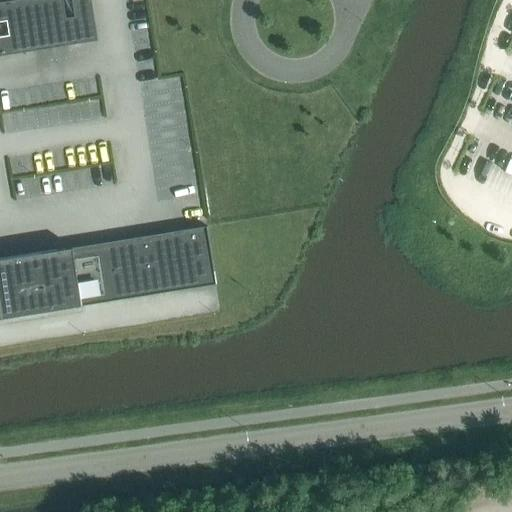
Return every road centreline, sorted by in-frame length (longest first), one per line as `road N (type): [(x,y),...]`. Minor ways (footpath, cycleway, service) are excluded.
road 1 (tertiary): [(511,408),(0,477)]
road 2 (unclassified): [(244,0),(241,31),(249,48),(278,69),(296,71),(330,57),(341,42),(342,0)]
